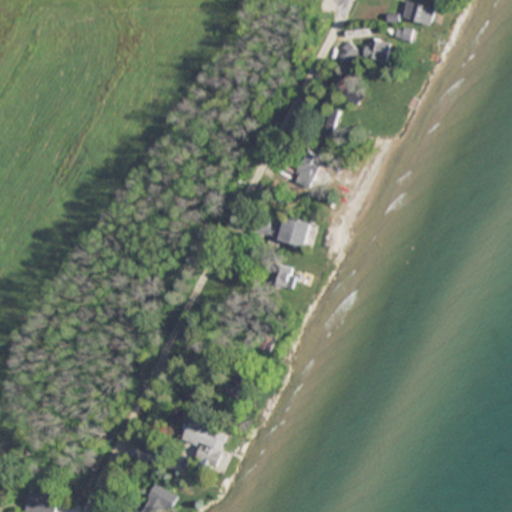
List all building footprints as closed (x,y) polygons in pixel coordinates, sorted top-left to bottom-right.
[(439,9),(410,0),(405,18),(435,26),(439,9)] [(365,56),(389,63),(395,44),(371,37),(365,56)] [(367,98),(357,75),(343,81),(354,104),(367,98)] [(332,129),(343,113),(333,107),(323,123),(332,129)] [(253,234),(273,234),(273,213),(253,213),(253,234)] [(283,239),(308,246),(316,221),(291,214),(283,239)] [(299,264),(279,263),(278,287),(298,288),(299,264)] [(229,392),(246,399),(252,385),(235,378),(229,392)] [(187,440),(204,446),(197,466),(216,474),(231,433),(195,420),(187,440)] [(135,511),(158,511),(161,506),(173,510),(179,494),(154,485),(143,511),(138,511),(136,511),(135,511)]
